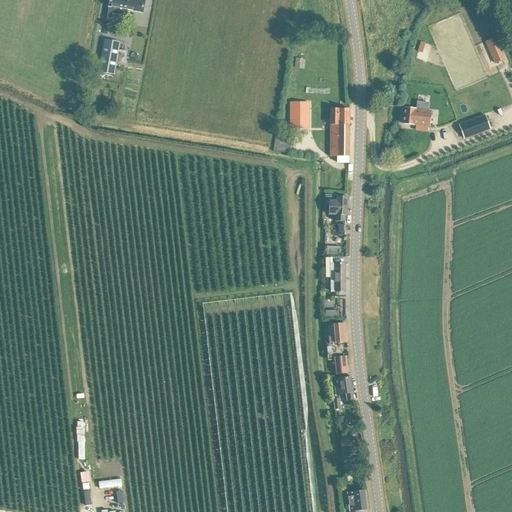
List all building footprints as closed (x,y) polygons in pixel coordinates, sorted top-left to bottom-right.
[(110,0),(107,19),(111,20),(112,14),(127,16),(128,10),(143,12),(145,0),(110,0)] [(489,40),(486,42),(487,44),(490,43),(497,60),(494,61),(496,64),(503,61),(493,38),(489,40)] [(114,74),(118,52),(120,42),(104,40),(99,72),(114,74)] [(486,99),(468,106),(465,99),(453,103),(458,118),(489,106),(486,99)] [(308,128),(308,103),(291,103),(291,128),(308,128)] [(415,109),(405,108),(403,124),(414,125),(430,127),(431,112),(415,110),(415,109)] [(349,163),(349,125),(349,109),(339,109),(331,109),(331,157),(337,157),(337,163),(339,163),(349,163)] [(490,130),(485,115),(459,124),(464,139),(490,130)] [(289,153),(291,136),(277,134),(274,150),(289,153)] [(345,215),(347,215),(348,196),(337,196),(337,195),(325,195),(325,200),(329,200),(329,215),(335,215),(335,221),(345,222),(345,215)] [(331,291),(345,291),(345,263),(330,263),(330,258),(326,258),(326,278),(331,278),(331,291)] [(331,343),(337,343),(347,342),(345,324),(329,326),(331,343)] [(337,374),(347,373),(346,357),(335,358),(337,374)] [(353,400),(351,377),(334,380),(336,395),(346,394),(347,400),(353,400)] [(350,439),(341,440),(342,449),(351,448),(350,439)] [(350,511),(357,511),(367,509),(364,491),(348,493),(350,511)]
